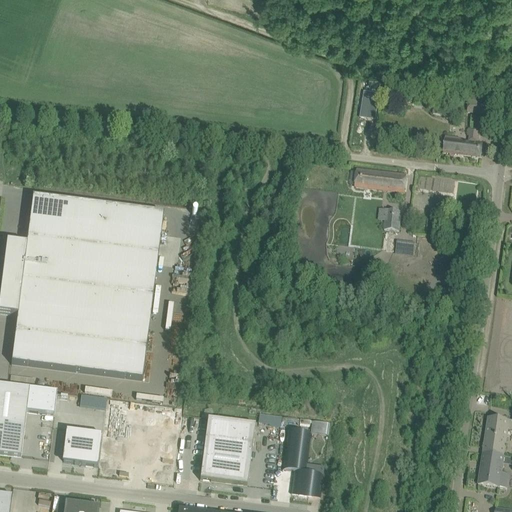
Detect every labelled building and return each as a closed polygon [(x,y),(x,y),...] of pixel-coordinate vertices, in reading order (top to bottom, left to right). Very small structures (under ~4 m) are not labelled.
[(402,92),(400,106),(413,108),(415,94),(402,92)] [(433,115),(442,116),(444,102),(435,101),(433,115)] [(468,113),(476,114),(486,115),(487,103),(469,101),(468,113)] [(361,103),(361,124),(374,124),(374,103),(361,103)] [(470,137),(469,143),(460,142),(461,140),(445,138),(443,154),(481,158),(482,144),(477,144),(477,143),(479,143),(480,131),(469,130),(468,137),(470,137)] [(356,189),(394,193),(404,194),(406,177),(358,171),(356,189)] [(0,315),(18,318),(11,365),(142,382),(164,216),(33,199),(27,246),(17,245),(16,251),(9,256),(8,268),(4,267),(0,297),(0,315)] [(385,232),(399,233),(402,213),(387,211),(385,232)] [(30,390),(0,386),(0,455),(21,458),(27,414),(30,390)] [(30,390),(27,414),(54,417),(57,394),(30,390)] [(90,416),(102,417),(104,399),(78,397),(78,408),(91,409),(90,416)] [(511,422),(489,419),(484,453),(505,456),(509,431),(511,431),(511,422)] [(207,420),(200,482),(247,488),(255,426),(207,420)] [(102,436),(66,432),(64,452),(65,452),(63,463),(74,464),(74,465),(98,468),(102,436)] [(287,432),(282,471),(293,473),(291,493),(313,496),(321,497),(322,487),(323,477),(306,475),(311,434),(287,432)] [(484,453),(478,486),(488,488),(500,489),(507,490),(508,483),(501,482),(505,456),(484,453)] [(0,495),(0,511),(10,511),(12,497),(0,495)]
